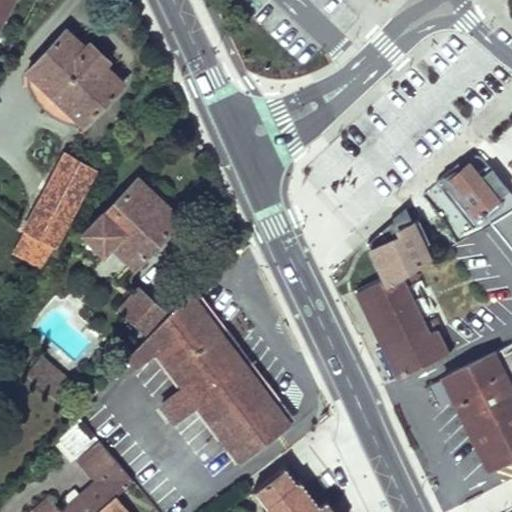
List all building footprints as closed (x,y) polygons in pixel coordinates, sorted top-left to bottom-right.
[(0,0),(0,20),(11,0),(0,0)] [(69,24),(64,29),(82,45),(86,41),(69,24)] [(64,29),(27,70),(84,124),(123,84),(104,67),(108,63),(86,41),(82,45),(64,29)] [(95,168),(65,152),(13,249),(43,265),(95,168)] [(483,226),(489,223),(496,221),(511,208),(511,197),(478,157),(455,175),(463,184),(452,193),(466,210),(469,208),(483,226)] [(179,219),(136,178),(84,232),(102,250),(110,242),(135,265),(179,219)] [(431,257),(424,243),(430,240),(420,218),(414,221),(407,207),(379,232),(366,242),(369,249),(386,284),(400,277),(411,269),(431,258),(431,257)] [(511,208),(496,221),(511,240),(511,208)] [(398,377),(452,350),(447,339),(441,341),(435,329),(440,327),(435,317),(422,323),(405,286),(417,278),(411,269),(400,277),(386,284),(359,296),(398,377)] [(167,316),(137,288),(118,309),(148,337),(167,316)] [(231,351),(188,294),(167,316),(148,337),(157,348),(186,386),(187,387),(231,351)] [(148,337),(143,342),(151,353),(157,348),(148,337)] [(151,353),(143,342),(128,358),(137,365),(151,353)] [(511,342),(493,352),(446,375),(458,399),(492,466),(511,456),(511,342)] [(243,366),(231,351),(187,387),(198,402),(243,366)] [(49,365),(41,358),(28,373),(36,380),(49,365)] [(72,384),(49,365),(36,380),(59,399),(72,384)] [(286,424),(243,366),(198,402),(199,403),(240,458),(286,424)] [(446,375),(423,386),(435,410),(454,401),(458,399),(446,375)] [(99,390),(91,382),(84,390),(92,397),(99,390)] [(187,387),(186,386),(180,391),(193,408),(199,403),(198,402),(187,387)] [(193,408),(180,391),(162,404),(175,422),(193,408)] [(458,399),(454,401),(487,468),(492,466),(458,399)] [(98,439),(82,420),(72,428),(79,435),(89,447),(98,439)] [(79,435),(72,428),(59,439),(75,459),(89,447),(79,435)] [(133,480),(98,439),(89,447),(123,488),(133,480)] [(123,488),(89,447),(75,459),(95,481),(60,510),(49,497),(30,511),(129,511),(115,495),(123,488)] [(296,481),(284,465),(252,489),(264,505),(261,508),(264,511),(336,511),(326,498),(319,504),(300,478),(296,481)]
